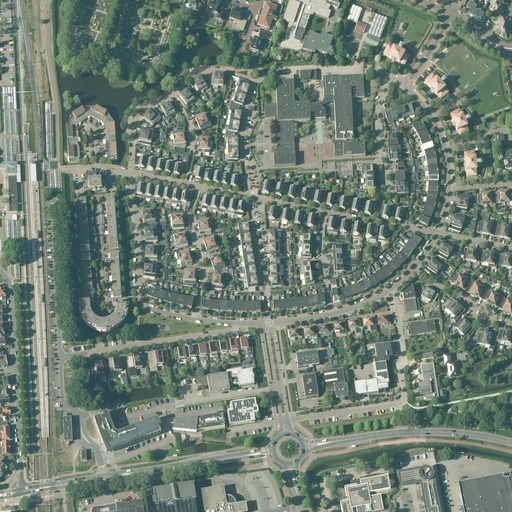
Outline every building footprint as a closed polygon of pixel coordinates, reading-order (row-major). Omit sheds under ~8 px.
[(201,5),(198,3),(199,0),(189,0),(188,4),(196,7),(195,10),(199,12),(201,5)] [(278,39),(276,45),(277,46),(280,46),(280,47),(300,54),(301,53),(308,55),(309,53),(315,55),(315,52),(327,56),(333,39),(321,35),(320,37),(308,34),(307,38),(304,37),(303,43),(301,42),(310,15),(313,13),(328,18),(330,12),(328,11),(330,6),(332,7),(334,7),(334,9),(337,10),(338,9),(341,0),(327,0),(326,3),(325,3),(325,1),(323,0),(291,0),(291,2),(290,2),(283,21),(289,23),(284,40),(282,40),(278,39)] [(223,3),(218,1),(217,2),(216,1),(215,4),(211,2),(208,9),(212,10),(211,13),(217,15),(216,19),(222,21),(225,14),(221,12),(224,5),(222,4),(223,3)] [(468,15),(472,17),(481,3),(480,2),(477,6),(478,6),(477,6),(474,4),(468,15)] [(472,17),(477,20),(483,11),(479,9),(480,7),(482,4),(481,3),(472,17)] [(273,17),(274,14),(276,8),(266,5),(264,10),(262,15),(260,20),(258,25),(268,29),(270,24),(272,20),(276,22),(277,20),(277,19),(273,17)] [(500,21),(503,16),(502,16),(506,9),(497,5),(491,16),(500,21)] [(353,6),(347,21),(356,24),(362,10),(353,6)] [(236,10),(231,8),(228,17),(233,19),(232,22),(239,25),(237,28),(242,30),(245,22),(241,20),(244,13),(239,11),(240,10),(236,9),(236,10)] [(483,11),(477,20),(482,23),(488,13),(484,11),(484,12),(483,11)] [(369,22),(372,23),(368,35),(380,39),(387,19),(372,14),(369,22)] [(511,21),(503,16),(500,21),(494,34),(508,41),(511,32),(511,21)] [(357,24),(355,30),(363,34),(366,28),(357,24)] [(250,45),(251,45),(249,49),(257,51),(261,40),(260,40),(261,37),(271,40),(273,35),(260,31),(258,36),(259,36),(258,39),(253,38),(252,41),(251,41),(250,45)] [(393,49),(388,57),(388,58),(391,60),(393,62),(401,46),(400,45),(398,49),(396,48),(395,50),(393,48),(393,49)] [(399,63),(404,55),(404,54),(402,53),(402,52),(401,51),(403,47),(401,46),(393,62),(396,62),(399,64),(399,63)] [(388,57),(393,49),(388,47),(384,55),(388,57)] [(404,55),(399,63),(404,66),(409,57),(404,55)] [(300,72),(300,82),(301,82),(301,81),(316,81),(315,70),(315,72),(300,73),(300,72)] [(218,86),(219,75),(216,74),(216,75),(212,75),(210,85),(218,86)] [(223,75),(219,75),(218,86),(226,87),(226,85),(228,85),(229,82),(226,82),(227,76),(223,76),(223,75)] [(196,78),(196,79),(202,89),(203,91),(207,89),(206,87),(209,86),(204,76),(200,78),(199,78),(198,78),(198,77),(196,78)] [(276,105),(264,106),(265,118),(275,118),(275,123),(276,144),(276,147),(273,147),(273,151),(273,153),(273,155),(274,167),(276,167),(288,167),(295,166),(295,154),(294,147),(293,122),(297,122),(310,121),(310,115),(313,117),(313,120),(325,120),(324,117),(325,117),(325,116),(326,116),(327,116),(329,114),(329,123),(333,123),(335,123),(336,141),(332,142),(332,143),(332,146),(334,146),(334,158),(343,157),(343,158),(351,157),(365,157),(365,153),(364,144),(357,144),(357,140),(353,141),(352,122),(355,122),(353,99),(364,98),(363,76),(358,76),(354,76),(347,77),(345,77),(343,77),(336,77),(323,78),(323,96),(324,101),(323,102),(323,103),(322,104),(321,105),(321,106),(319,106),(319,103),(309,103),(294,104),(293,82),(288,82),(275,82),(276,105)] [(429,86),(436,80),(432,76),(425,82),(429,86)] [(202,89),(196,79),(193,81),(194,81),(190,84),(195,93),(202,89)] [(236,87),(238,88),(248,91),(249,89),(249,88),(248,87),(249,85),(244,84),(245,81),(239,79),(238,84),(237,83),(236,87)] [(436,80),(429,86),(428,87),(431,90),(431,92),(445,81),(444,79),(440,82),(439,81),(438,82),(436,80)] [(437,96),(444,90),(445,89),(443,87),(444,86),(443,85),(446,82),(445,81),(431,92),(434,93),(436,96),(437,96)] [(183,94),(190,103),(197,98),(190,89),(186,92),(183,94)] [(444,90),(437,96),(441,100),(448,94),(444,90)] [(235,98),(244,101),(245,98),(245,96),(236,93),(235,98)] [(184,108),(190,103),(183,94),(181,96),(178,99),(184,108)] [(243,105),(244,101),(235,98),(234,102),(233,103),(239,105),(242,106),(242,104),(243,105)] [(165,106),(171,116),(178,112),(172,103),(168,105),(168,104),(165,106)] [(410,105),(405,108),(409,118),(414,116),(414,115),(414,116),(412,109),(413,109),(414,109),(412,104),(410,105)] [(164,120),(171,116),(165,106),(162,107),(163,108),(159,110),(164,120)] [(89,108),(90,118),(93,117),(94,118),(93,119),(96,120),(101,110),(95,107),(89,108)] [(83,108),(77,112),(84,121),(86,119),(86,118),(87,118),(90,118),(89,108),(83,108)] [(405,108),(400,109),(403,119),(409,118),(405,108)] [(398,121),(403,119),(400,109),(395,111),(398,121)] [(101,121),(102,124),(111,118),(107,113),(101,110),(96,120),(99,122),(100,121),(101,121)] [(146,116),(155,123),(160,116),(151,110),(149,114),(148,113),(146,116)] [(395,111),(390,113),(393,122),(398,121),(395,111)] [(452,120),(461,116),(459,111),(450,115),(452,120)] [(69,121),(78,126),(79,123),(80,122),(81,123),(84,121),(77,112),(72,116),(69,121)] [(197,124),(208,119),(205,112),(195,116),(197,121),(196,121),(197,124)] [(387,124),(393,122),(390,113),(383,114),(383,113),(382,113),(384,118),(385,117),(388,124),(387,124)] [(151,129),(155,123),(146,116),(144,118),(145,119),(142,122),(144,124),(142,126),(147,128),(148,127),(151,129)] [(461,116),(452,120),(453,124),(453,127),(470,120),(469,118),(465,120),(464,118),(463,119),(462,116),(461,116)] [(111,118),(102,124),(104,126),(104,127),(103,128),(104,131),(115,130),(114,124),(111,118)] [(211,126),(208,119),(197,124),(198,127),(199,127),(201,131),(211,126)] [(457,132),(466,128),(467,128),(466,125),(467,125),(466,123),(470,121),(470,120),(453,127),(455,129),(457,132)] [(77,128),(78,126),(69,121),(66,127),(67,134),(78,133),(78,129),(77,129),(77,128)] [(413,128),(416,132),(424,128),(421,122),(421,123),(418,125),(417,123),(412,126),(413,128)] [(238,131),(239,128),(229,126),(228,130),(227,130),(226,131),(225,135),(232,136),(234,136),(235,133),(237,133),(237,131),(238,131)] [(424,128),(416,132),(418,137),(426,133),(424,128)] [(466,128),(457,132),(460,137),(468,133),(466,128)] [(141,133),(141,137),(152,139),(154,131),(143,129),(142,134),(141,133)] [(181,129),(172,130),(173,140),(185,139),(185,136),(184,136),(183,132),(181,132),(181,129)] [(105,134),(105,141),(115,140),(115,130),(104,131),(104,134),(105,134)] [(78,136),(78,133),(67,134),(68,144),(78,143),(77,136),(78,136)] [(388,136),(388,141),(397,141),(397,135),(396,135),(396,133),(391,133),(391,135),(388,136)] [(420,142),(429,138),(426,133),(418,137),(419,140),(417,141),(418,143),(420,142)] [(227,139),(228,144),(238,144),(237,141),(237,139),(232,139),(232,136),(225,135),(225,139),(227,139)] [(141,140),(140,144),(150,147),(152,139),(141,137),(140,140),(141,140)] [(199,142),(198,145),(210,146),(211,138),(200,137),(199,142)] [(420,142),(422,147),(431,143),(429,137),(429,138),(420,142)] [(185,139),(173,140),(174,148),(185,147),(185,143),(185,142),(185,139)] [(115,140),(105,141),(106,147),(105,147),(105,151),(116,150),(115,140)] [(68,154),(79,153),(79,149),(78,149),(78,143),(68,144),(68,154)] [(431,143),(422,147),(424,152),(433,149),(431,143)] [(198,145),(198,148),(199,149),(198,153),(209,154),(210,146),(198,145)] [(503,149),(503,151),(503,152),(504,162),(504,163),(504,167),(505,167),(505,170),(511,169),(511,150),(508,151),(507,148),(503,149)] [(117,160),(116,150),(105,151),(105,154),(106,154),(107,161),(117,160)] [(80,156),(79,153),(68,154),(69,164),(79,163),(79,156),(80,156)] [(435,154),(434,154),(425,157),(426,162),(435,160),(435,154)] [(135,166),(138,166),(138,167),(140,168),(139,169),(142,170),(142,168),(144,169),(145,163),(148,163),(150,157),(144,156),(143,158),(140,158),(136,157),(135,166)] [(401,156),(398,156),(389,157),(389,162),(395,162),(395,165),(397,165),(401,165),(401,156)] [(150,157),(148,163),(147,169),(153,170),(154,164),(157,165),(158,161),(158,162),(159,159),(150,157)] [(158,161),(157,165),(156,171),(161,172),(163,166),(166,167),(167,163),(167,160),(164,160),(163,163),(158,162),(158,161)] [(172,164),(167,163),(166,167),(165,173),(170,174),(171,168),(175,169),(175,165),(176,165),(176,162),(173,161),(172,164)] [(181,166),(176,165),(175,165),(175,169),(173,175),(179,176),(180,170),(184,171),(185,164),(181,163),(181,166)] [(362,174),(365,174),(374,174),(374,168),(373,168),(373,165),(362,166),(362,174)] [(395,168),(395,174),(404,173),(404,165),(401,165),(397,165),(398,168),(395,168)] [(201,180),(202,174),(203,168),(194,166),(193,172),(196,173),(195,179),(196,180),(196,181),(199,181),(199,180),(201,180)] [(203,168),(202,174),(205,175),(204,181),(209,182),(211,176),(211,173),(206,172),(207,169),(203,168)] [(212,170),(211,173),(211,176),(214,177),(213,183),(214,183),(214,184),(217,185),(217,184),(218,184),(220,178),(221,171),(212,170)] [(221,171),(220,178),(223,179),(221,185),(227,186),(228,180),(230,173),(221,171)] [(239,175),(230,173),(228,180),(231,180),(230,187),(236,188),(239,175)] [(265,181),(262,193),(268,194),(270,188),(273,189),(275,183),(265,181)] [(145,199),(146,193),(143,192),(144,186),(143,186),(143,185),(140,184),(140,185),(138,185),(136,195),(142,196),(141,199),(145,199)] [(277,185),(275,196),(281,197),(282,191),(285,192),(287,185),(281,184),(281,186),(277,185)] [(10,202),(9,202),(9,207),(11,207),(11,213),(17,213),(17,202),(17,196),(16,196),(16,185),(10,185),(10,202)] [(294,200),(295,195),(299,196),(301,188),(290,186),(288,198),(294,200)] [(154,201),(154,198),(155,194),(152,194),(153,188),(147,187),(146,193),(145,199),(154,201)] [(154,198),(160,199),(159,202),(163,203),(163,200),(164,196),(160,195),(162,189),(156,188),(155,194),(154,198)] [(312,197),(314,191),(303,189),(300,201),(306,202),(308,196),(312,197)] [(405,194),(405,189),(396,189),(396,195),(399,194),(399,198),(407,197),(407,194),(405,194)] [(165,190),(164,196),(163,200),(166,200),(166,203),(171,204),(172,198),(169,197),(170,191),(165,190)] [(174,191),(172,198),(171,204),(180,206),(181,203),(181,199),(178,199),(179,192),(178,192),(178,191),(175,190),(175,192),(174,191)] [(504,203),(503,191),(499,191),(500,193),(498,193),(495,193),(496,204),(499,204),(504,203)] [(506,191),(503,191),(504,203),(509,203),(509,202),(511,202),(511,199),(511,191),(508,192),(507,192),(506,191)] [(181,203),(186,204),(186,207),(189,207),(191,201),(187,200),(188,194),(187,194),(187,193),(184,192),(184,193),(182,193),(181,199),(181,203)] [(323,200),(325,193),(320,192),(319,194),(315,193),(313,204),(319,205),(320,199),(323,200)] [(485,193),(486,205),(491,204),(494,204),(493,193),(490,193),(490,194),(489,194),(488,192),(485,193)] [(338,202),(339,194),(333,193),(332,197),(328,196),(326,206),(327,207),(326,208),(327,209),(328,209),(329,209),(330,209),(331,209),(331,208),(332,208),(333,202),(338,202)] [(481,206),(486,205),(485,193),(481,193),(482,195),(480,195),(480,194),(477,195),(478,206),(481,205),(481,206)] [(457,198),(456,203),(467,205),(468,200),(471,201),(472,197),(468,197),(468,194),(463,194),(463,196),(457,195),(456,198),(457,198)] [(207,211),(208,204),(209,198),(204,197),(202,203),(199,202),(198,209),(207,211)] [(211,208),(216,209),(217,206),(218,199),(217,199),(217,198),(214,197),(214,199),(212,198),(211,205),(208,204),(207,211),(210,211),(211,208)] [(349,205),(350,198),(345,197),(345,199),(341,198),(338,209),(345,210),(346,204),(349,205)] [(216,209),(216,212),(219,213),(220,210),(225,211),(226,207),(227,201),(226,201),(226,199),(223,199),(222,200),(221,200),(220,206),(217,206),(216,209)] [(357,213),(359,207),(363,208),(364,201),(354,199),(353,201),(351,212),(357,213)] [(229,208),(226,207),(225,211),(224,214),(234,215),(235,209),(236,203),(230,202),(229,208)] [(235,209),(234,215),(242,217),(245,204),(243,204),(243,203),(241,202),(240,203),(239,203),(238,209),(235,209)] [(367,202),(364,214),(370,216),(371,211),(373,212),(373,210),(376,210),(377,204),(367,202)] [(467,205),(456,203),(455,208),(454,211),(466,213),(467,205)] [(388,219),(389,213),(390,209),(384,207),(382,218),(388,219)] [(143,218),(154,216),(153,208),(146,210),(143,210),(142,210),(143,215),(142,215),(143,218)] [(397,208),(394,221),(395,221),(395,222),(396,223),(397,223),(398,223),(399,223),(400,222),(401,222),(402,216),(406,217),(408,210),(397,208)] [(424,208),(423,213),(431,216),(433,211),(424,208)] [(270,209),(268,220),(272,220),(272,222),(279,223),(279,222),(280,217),(275,216),(276,210),(270,209)] [(289,212),(283,211),(282,217),(281,222),(289,223),(288,225),(291,226),(293,219),(290,219),(290,217),(288,217),(289,212)] [(302,215),(296,213),(294,226),(304,228),(305,222),(302,221),(303,219),(301,219),(302,215)] [(429,222),(431,216),(423,213),(421,218),(429,222)] [(453,217),(451,222),(462,225),(465,217),(454,214),(454,213),(452,217),(453,217)] [(171,215),(172,223),(184,222),(183,219),(182,214),(171,215)] [(156,224),(154,216),(143,218),(143,221),(144,221),(145,226),(156,224)] [(315,217),(309,216),(307,222),(307,226),(307,227),(311,227),(310,229),(316,230),(317,224),(314,223),(315,217)] [(337,234),(338,228),(339,228),(334,227),(335,221),(333,220),(334,218),(331,218),(331,220),(329,219),(327,230),(331,231),(331,233),(337,234)] [(427,227),(429,222),(421,218),(418,223),(417,226),(423,227),(424,225),(427,227)] [(198,228),(210,226),(209,219),(198,220),(199,225),(198,225),(198,228)] [(184,222),(172,223),(172,230),(183,230),(183,225),(184,225),(184,222)] [(342,222),(340,232),(344,233),(343,235),(349,236),(350,230),(347,229),(348,223),(342,222)] [(462,225),(451,222),(450,226),(448,229),(449,229),(460,233),(462,225)] [(485,234),(487,223),(479,222),(477,233),(480,234),(485,234)] [(495,225),(487,223),(485,234),(490,235),(490,236),(493,237),(493,236),(495,225)] [(354,224),(353,235),(352,237),(353,238),(354,238),(355,238),(356,238),(361,239),(363,232),(360,231),(361,225),(354,224)] [(498,237),(503,238),(505,227),(497,225),(495,237),(498,238),(498,237)] [(211,234),(210,226),(198,228),(199,231),(200,231),(200,236),(211,234)] [(376,241),(377,234),(372,234),(373,227),(367,226),(365,237),(369,238),(369,240),(376,241)] [(145,232),(145,236),(157,235),(156,230),(158,230),(158,227),(145,228),(146,232),(145,232)] [(389,243),(389,242),(390,239),(389,239),(390,237),(385,236),(386,230),(385,230),(386,228),(385,228),(384,227),(383,227),(382,227),(381,227),(381,229),(380,229),(378,241),(389,243)] [(511,228),(505,227),(503,238),(507,239),(507,240),(511,240),(511,233),(511,228)] [(175,242),(186,240),(186,236),(185,237),(184,232),(173,235),(175,242)] [(412,236),(409,241),(417,246),(421,241),(417,239),(419,236),(420,236),(420,235),(413,234),(412,236)] [(157,235),(145,236),(145,239),(146,239),(146,243),(157,242),(157,235)] [(205,247),(216,243),(213,236),(203,239),(205,244),(204,244),(205,247)] [(187,243),(186,240),(175,242),(177,250),(187,247),(186,243),(187,243)] [(409,241),(406,245),(414,250),(417,246),(409,241)] [(440,248),(450,254),(454,246),(450,244),(444,241),(442,244),(440,248)] [(219,250),(216,243),(205,247),(206,250),(207,250),(209,254),(219,250)] [(146,250),(145,253),(157,254),(159,254),(159,246),(147,245),(146,250)] [(411,255),(414,250),(406,245),(403,249),(411,255)] [(446,261),(450,254),(440,248),(438,252),(437,252),(436,255),(446,261)] [(463,260),(471,262),(473,250),(468,250),(468,249),(465,248),(465,249),(463,256),(463,260)] [(411,255),(403,249),(400,253),(407,259),(411,255)] [(177,252),(179,260),(191,257),(190,254),(189,254),(188,250),(177,252)] [(473,250),(471,262),(479,263),(481,252),(481,251),(478,251),(473,250)] [(489,265),(491,254),(486,253),(486,252),(482,252),(483,252),(480,263),(489,265)] [(157,254),(145,253),(145,256),(146,256),(146,261),(157,261),(157,254)] [(210,261),(211,264),(222,260),(220,253),(209,256),(211,261),(210,261)] [(400,253),(396,257),(403,264),(407,259),(400,253)] [(495,254),(491,254),(489,265),(488,267),(496,269),(499,255),(495,254)] [(506,268),(508,257),(504,256),(504,255),(500,255),(498,267),(506,268)] [(191,260),(191,257),(179,260),(181,268),(192,265),(191,261),(191,260)] [(396,257),(393,261),(399,268),(403,264),(396,257)] [(430,264),(439,271),(444,264),(434,257),(432,260),(430,264)] [(222,260),(211,264),(212,267),(213,267),(215,271),(225,267),(222,260)] [(393,261),(389,264),(395,271),(399,268),(393,261)] [(144,271),(156,272),(157,264),(146,263),(145,267),(144,267),(144,271)] [(389,264),(385,268),(390,275),(391,275),(395,271),(389,264)] [(436,275),(439,271),(430,264),(427,268),(426,268),(424,271),(425,271),(436,279),(438,277),(436,275)] [(346,272),(346,266),(334,267),(334,273),(336,273),(338,278),(344,276),(343,272),(346,272)] [(385,268),(380,271),(386,279),(391,275),(390,275),(385,268)] [(184,277),(195,277),(196,274),(195,274),(195,270),(184,269),(184,277)] [(155,280),(156,272),(144,271),(144,274),(144,278),(155,280)] [(380,271),(376,274),(381,282),(386,279),(380,271)] [(211,278),(211,281),(223,282),(223,275),(213,274),(212,278),(211,278)] [(372,288),(377,285),(372,277),(370,274),(368,275),(370,278),(367,280),(372,288)] [(372,277),(377,285),(381,282),(376,274),(372,277)] [(454,287),(457,288),(463,278),(458,275),(456,274),(451,284),(454,285),(455,285),(454,287)] [(184,277),(184,285),(193,285),(194,285),(195,281),(195,277),(184,277)] [(463,278),(457,288),(460,290),(461,289),(462,289),(462,290),(465,291),(470,282),(468,280),(463,278)] [(367,280),(362,282),(367,290),(372,288),(367,280)] [(225,282),(223,282),(211,281),(211,285),(211,289),(222,290),(222,287),(224,287),(225,282)] [(367,291),(367,290),(362,282),(358,284),(361,293),(367,291)] [(470,295),(474,297),(479,286),(475,284),(472,282),(467,292),(470,294),(470,293),(471,294),(470,295)] [(358,284),(353,286),(356,295),(361,293),(358,284)] [(353,286),(348,288),(351,297),(356,295),(353,286)] [(413,286),(401,295),(400,299),(402,301),(403,301),(405,313),(417,311),(413,286)] [(479,286),(474,297),(477,299),(477,297),(479,298),(478,298),(481,300),(486,290),(484,289),(479,286)] [(427,288),(426,289),(421,298),(430,302),(431,300),(435,302),(438,295),(430,291),(430,290),(430,288),(429,287),(428,287),(427,288)] [(147,297),(152,299),(155,290),(147,288),(146,293),(148,294),(147,297)] [(340,300),(345,299),(343,290),(340,290),(339,288),(337,288),(338,291),(340,300)] [(345,299),(351,297),(348,288),(343,290),(345,299)] [(152,299),(158,301),(160,292),(155,290),(152,299)] [(334,301),(340,300),(338,291),(330,293),(331,298),(333,298),(334,301)] [(490,306),(496,295),(491,292),(491,293),(488,291),(483,301),(486,302),(487,303),(487,304),(490,306)] [(324,295),(317,296),(319,305),(325,305),(324,301),(326,300),(324,295)] [(500,297),(496,295),(490,306),(493,307),(494,306),(495,307),(498,309),(503,299),(500,297)] [(195,299),(187,298),(185,307),(191,309),(192,305),(194,305),(195,299)] [(203,310),(208,311),(210,301),(202,300),(201,306),(203,306),(203,310)] [(451,314),(458,306),(455,303),(455,302),(453,300),(452,300),(453,300),(445,309),(451,314)] [(503,313),(506,314),(511,304),(507,301),(504,300),(499,310),(502,311),(503,311),(504,311),(503,313)] [(128,306),(128,302),(112,303),(113,307),(117,307),(118,309),(117,310),(116,313),(116,314),(114,317),(113,318),(110,320),(109,321),(105,322),(104,322),(100,321),(99,321),(96,319),(95,319),(92,316),(92,315),(90,311),(90,310),(89,305),(91,305),(91,302),(89,302),(79,302),(79,309),(80,314),(80,315),(81,317),(81,318),(83,321),(84,322),(86,324),(86,325),(89,328),(90,328),(93,330),(96,331),(97,331),(101,332),(102,332),(106,332),(109,331),(110,331),(113,330),(117,328),(118,328),(121,325),(123,322),(124,322),(125,319),(126,319),(127,315),(127,314),(128,310),(128,309),(128,306)] [(273,311),(279,311),(278,302),(271,302),(271,308),(273,308),(273,311)] [(262,303),(254,303),(254,312),(260,313),(260,309),(262,309),(262,303)] [(462,309),(458,306),(451,314),(454,318),(452,320),(455,322),(465,311),(462,309)] [(380,316),(378,318),(378,319),(379,325),(383,324),(384,326),(391,325),(390,317),(382,318),(382,317),(380,316)] [(459,333),(467,324),(463,321),(464,321),(461,318),(461,319),(453,327),(459,333)] [(361,321),(362,327),(364,326),(364,327),(369,326),(370,332),(377,331),(375,319),(367,320),(365,319),(363,321),(361,321)] [(361,327),(362,327),(361,321),(360,322),(360,321),(352,322),(350,321),(348,323),(349,330),(354,329),(354,331),(355,331),(355,334),(356,334),(362,334),(361,327)] [(434,321),(433,321),(426,322),(426,323),(417,324),(417,323),(407,325),(408,335),(416,334),(416,335),(436,332),(434,321)] [(335,323),(334,325),(333,325),(334,332),(339,331),(340,335),(347,334),(345,324),(337,325),(337,324),(335,323)] [(471,328),(467,324),(459,333),(463,336),(461,338),(463,340),(473,330),(471,327),(471,328)] [(320,325),(319,328),(318,328),(319,334),(324,333),(324,335),(332,334),(330,326),(323,327),(322,327),(320,325)] [(305,328),(304,330),(305,336),(309,336),(310,338),(317,337),(315,328),(308,329),(305,328)] [(496,341),(504,343),(507,332),(502,331),(502,330),(499,329),(499,330),(496,341)] [(291,330),(289,332),(290,339),(302,337),(301,330),(293,332),(293,331),(291,330)] [(484,346),(487,335),(482,334),(483,333),(479,333),(477,344),(484,346)] [(492,336),(487,335),(484,346),(489,347),(489,350),(492,351),(495,337),(495,336),(492,336)] [(247,350),(247,353),(251,352),(250,348),(250,344),(248,345),(247,339),(236,340),(238,350),(243,350),(243,351),(247,350)] [(226,342),(227,352),(232,351),(232,352),(237,352),(236,351),(238,350),(236,340),(226,342)] [(226,342),(215,344),(217,354),(222,353),(222,354),(226,353),(226,352),(227,352),(226,342)] [(472,343),(468,350),(472,353),(476,346),(472,343)] [(205,345),(207,355),(212,355),(212,356),(216,355),(216,354),(217,354),(215,344),(205,345)] [(373,360),(374,364),(372,365),(375,381),(365,382),(354,383),(356,397),(378,394),(378,392),(388,390),(387,385),(389,384),(385,363),(389,362),(388,358),(396,357),(394,344),(374,347),(376,359),(373,360)] [(205,345),(195,347),(196,357),(201,356),(201,357),(206,356),(205,355),(207,355),(205,345)] [(184,349),(186,359),(191,358),(191,359),(195,358),(195,357),(196,357),(195,347),(184,349)] [(185,359),(186,359),(184,349),(174,350),(175,360),(179,360),(180,359),(181,360),(185,360),(185,359)] [(163,360),(166,359),(165,352),(162,353),(162,352),(155,353),(154,352),(148,353),(148,358),(147,358),(150,373),(157,372),(156,366),(158,365),(158,366),(162,366),(162,365),(164,365),(163,360)] [(317,352),(296,356),(298,369),(319,365),(317,352)] [(142,363),(145,362),(144,355),(141,356),(133,356),(133,355),(127,357),(127,361),(126,361),(129,378),(137,377),(135,369),(137,369),(137,370),(141,369),(141,368),(143,368),(142,363)] [(457,367),(458,367),(457,363),(453,363),(452,355),(444,356),(445,365),(446,365),(447,369),(448,369),(449,378),(455,377),(455,376),(458,375),(457,367)] [(121,366),(125,366),(123,359),(120,359),(113,360),(113,359),(108,359),(110,374),(115,374),(115,372),(116,372),(116,373),(120,372),(120,371),(122,371),(121,366)] [(95,362),(90,362),(92,377),(97,376),(97,375),(98,375),(98,376),(103,375),(102,374),(104,374),(103,369),(107,368),(106,362),(102,362),(95,363),(95,362)] [(423,384),(417,385),(419,397),(425,396),(426,402),(438,400),(433,364),(420,366),(421,368),(423,384)] [(227,374),(207,377),(209,389),(209,391),(210,394),(229,391),(229,388),(229,386),(239,385),(239,388),(254,385),(253,380),(254,379),(253,376),(253,375),(252,370),(247,371),(242,372),(242,369),(226,371),(227,374)] [(342,369),(338,370),(321,372),(324,392),(334,391),(335,398),(337,399),(340,398),(341,400),(341,401),(342,401),(344,401),(345,400),(345,399),(344,398),(347,397),(348,396),(347,385),(345,384),(344,384),(342,369)] [(314,374),(303,375),(304,378),(302,379),(305,400),(318,398),(314,374)] [(7,377),(2,378),(4,391),(5,397),(9,396),(8,390),(7,390),(6,387),(10,386),(9,378),(7,377)] [(229,426),(233,426),(255,422),(254,415),(257,415),(256,408),(255,400),(230,404),(231,411),(227,412),(229,426)] [(1,409),(1,406),(0,405),(0,415),(1,415),(1,416),(10,415),(10,411),(9,411),(9,409),(1,409)] [(103,445),(104,447),(104,448),(105,451),(106,454),(109,453),(110,453),(113,452),(116,451),(161,434),(158,428),(161,427),(160,425),(158,418),(118,433),(114,432),(107,412),(99,415),(100,418),(94,420),(103,445)] [(191,421),(191,422),(173,421),(172,430),(196,433),(196,432),(225,427),(223,415),(205,418),(196,420),(196,423),(194,423),(194,421),(191,421)] [(70,419),(63,419),(64,442),(72,442),(70,419)] [(0,434),(9,434),(9,431),(10,430),(10,428),(9,428),(9,427),(7,427),(7,423),(0,423),(0,434)] [(0,461),(1,463),(0,464),(0,466),(6,472),(10,467),(3,461),(4,460),(5,459),(5,457),(2,457),(2,459),(0,460),(0,461)] [(424,469),(407,472),(398,474),(401,487),(420,483),(423,499),(421,499),(422,503),(424,503),(425,511),(439,511),(432,474),(432,472),(428,469),(424,469)] [(511,511),(511,473),(511,474),(511,476),(510,476),(509,479),(504,479),(504,475),(459,484),(464,511),(511,511)] [(340,503),(341,511),(352,511),(352,509),(356,508),(356,511),(388,511),(389,511),(388,511),(377,511),(383,510),(380,495),(369,497),(368,493),(390,489),(388,476),(356,482),(356,485),(345,487),(346,497),(349,497),(349,501),(340,503)] [(157,509),(157,511),(195,511),(194,503),(195,503),(193,488),(154,494),(157,509)] [(201,492),(204,511),(247,511),(246,504),(236,505),(235,503),(234,500),(233,498),(231,498),(230,498),(225,498),(223,488),(201,492)] [(144,511),(142,498),(115,503),(116,505),(95,509),(93,509),(92,510),(91,511),(144,511)]
